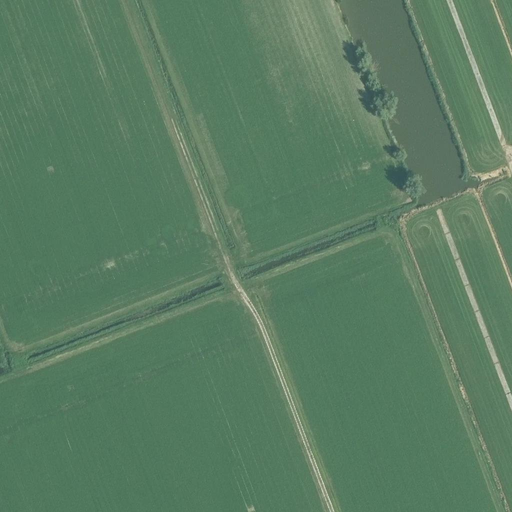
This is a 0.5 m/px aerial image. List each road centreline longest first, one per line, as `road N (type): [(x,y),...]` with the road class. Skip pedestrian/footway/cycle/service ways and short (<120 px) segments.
road 1 (track): [(330,511),(260,324),(228,269),(130,0)]
road 2 (track): [(437,209),(511,405)]
road 3 (track): [(448,0),(511,167)]
